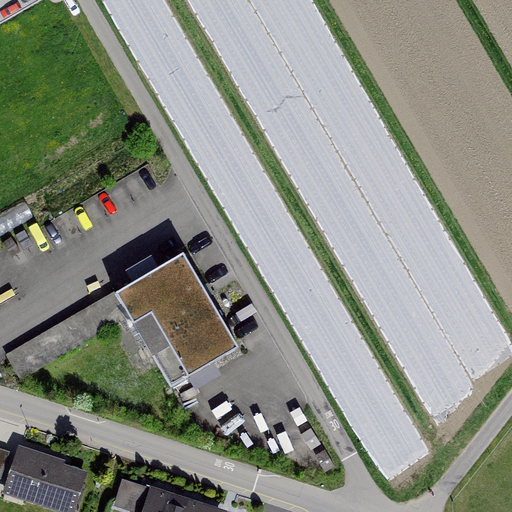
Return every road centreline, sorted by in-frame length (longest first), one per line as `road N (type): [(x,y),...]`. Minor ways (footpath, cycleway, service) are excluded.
road 1 (unclassified): [(74,0),(381,511)]
road 2 (residential): [(0,401),(324,511)]
road 3 (track): [(420,511),(511,411)]
